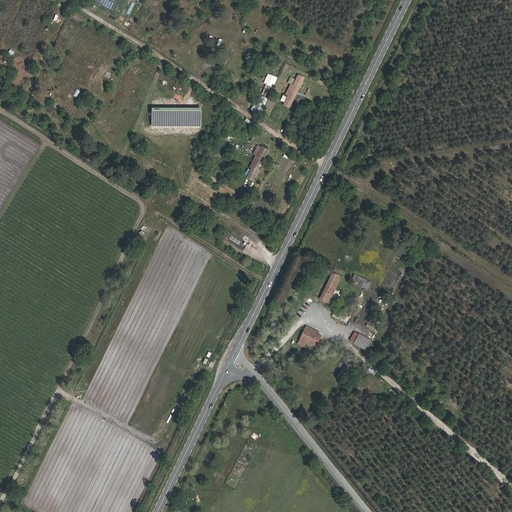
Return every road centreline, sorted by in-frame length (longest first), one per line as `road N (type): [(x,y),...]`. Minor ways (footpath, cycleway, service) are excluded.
road 1 (track): [(0,109),(140,201),(144,213),(0,503)]
road 2 (primary): [(406,0),(235,350)]
road 3 (track): [(57,393),(149,439),(163,432),(186,373),(110,335),(76,392)]
road 4 (track): [(255,235),(181,192),(127,173),(109,132),(68,107)]
road 5 (tertiary): [(367,511),(261,381)]
road 6 (primary): [(227,367),(157,511)]
road 7 (track): [(158,212),(268,282)]
